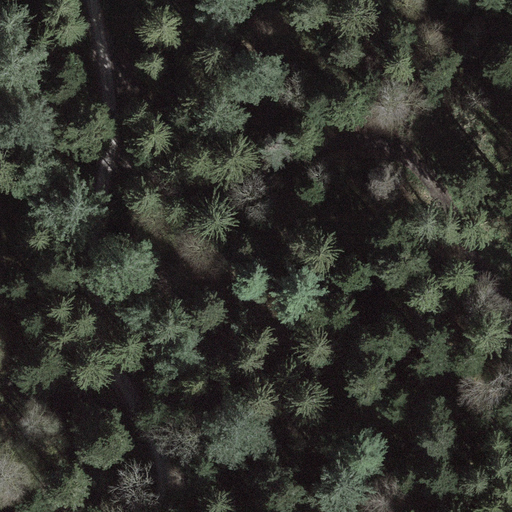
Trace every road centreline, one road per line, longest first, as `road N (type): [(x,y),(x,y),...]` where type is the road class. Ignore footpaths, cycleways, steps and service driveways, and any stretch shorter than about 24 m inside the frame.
road 1 (unclassified): [(90,0),(99,91),(99,312),(154,448),(155,511)]
road 2 (track): [(511,315),(427,175),(371,141),(330,142),(268,173),(212,188),(152,181),(101,162)]
